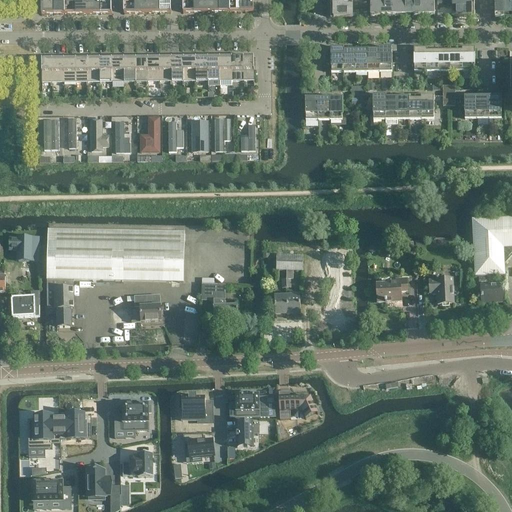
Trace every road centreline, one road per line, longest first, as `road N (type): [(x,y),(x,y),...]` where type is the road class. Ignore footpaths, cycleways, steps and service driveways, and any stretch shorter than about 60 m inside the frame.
road 1 (unknown): [(271,511),(360,464),(398,456),(453,464),(487,485),(507,511)]
road 2 (residential): [(264,109),(40,113)]
road 3 (residential): [(335,355),(511,340)]
road 4 (residential): [(59,465),(102,456),(99,367)]
road 5 (residential): [(99,367),(220,365)]
